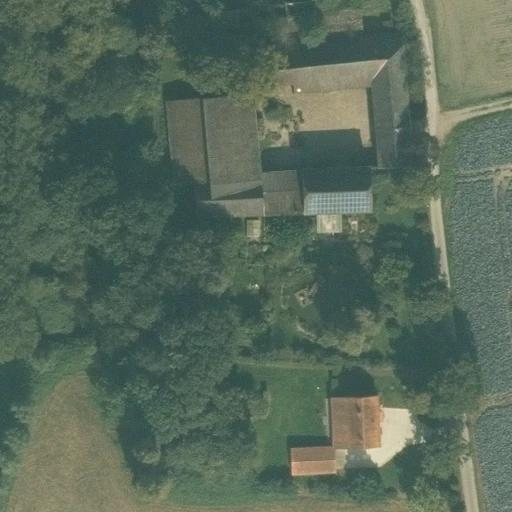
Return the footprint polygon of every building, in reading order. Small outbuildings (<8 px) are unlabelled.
[(215,53),(215,57),(226,56),(226,54),(253,50),(251,36),(317,28),(313,1),(210,14),(169,20),(173,45),(188,43),(189,57),(215,53)] [(381,22),(382,31),(392,30),(391,21),(381,22)] [(375,138),(377,168),(411,165),(408,135),(407,118),(401,33),(361,37),(319,42),(265,48),(268,84),(303,80),(308,92),(371,86),(373,121),(375,138)] [(301,171),(260,173),(259,173),(251,94),(166,101),(173,185),(191,184),(194,218),(261,215),(302,214),(301,171)] [(301,171),(302,214),(315,213),(339,212),(369,211),(367,167),(300,169),(301,171)] [(339,212),(315,213),(316,231),(340,230),(339,212)] [(258,237),(258,220),(245,220),(245,237),(258,237)] [(378,447),(376,397),(331,398),(333,448),(333,449),(378,447)] [(264,417),(263,401),(240,402),(240,417),(241,417),(264,417)] [(240,417),(240,402),(214,402),(214,422),(241,422),(241,417),(240,417)] [(333,449),(333,448),(289,450),(290,474),(334,473),(333,449)]
